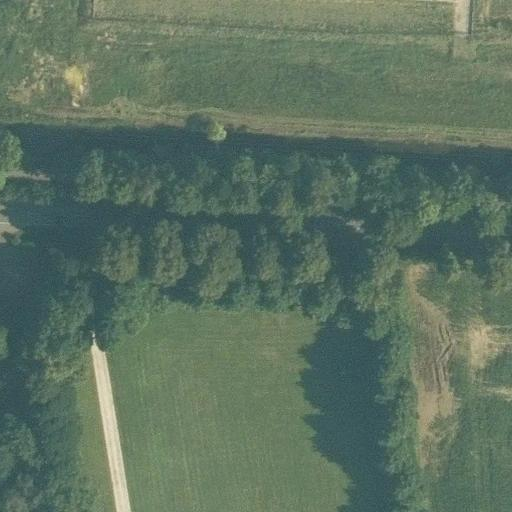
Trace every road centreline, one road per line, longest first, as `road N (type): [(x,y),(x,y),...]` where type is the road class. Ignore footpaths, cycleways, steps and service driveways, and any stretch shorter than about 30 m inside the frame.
road 1 (unclassified): [(0,210),(511,234)]
road 2 (track): [(0,23),(511,43)]
